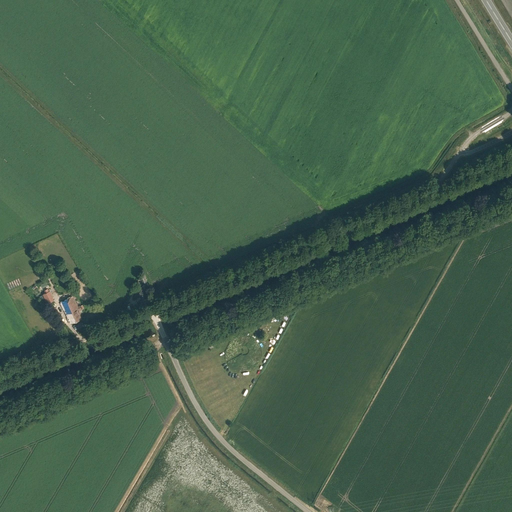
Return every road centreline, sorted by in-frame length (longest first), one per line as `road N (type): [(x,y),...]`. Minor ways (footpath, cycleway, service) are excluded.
road 1 (unclassified): [(152,309),(433,185),(467,141),(511,109)]
road 2 (unclassified): [(307,511),(210,427),(152,309)]
road 3 (track): [(165,339),(0,409)]
road 4 (unclassified): [(152,309),(0,375)]
